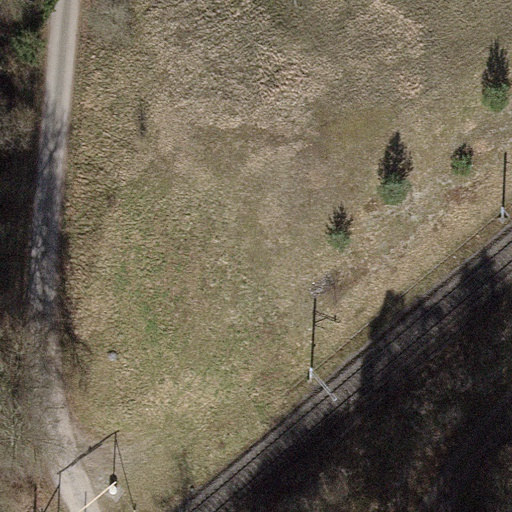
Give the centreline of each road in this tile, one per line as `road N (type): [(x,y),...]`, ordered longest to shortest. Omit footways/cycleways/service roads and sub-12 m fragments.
road 1 (track): [(69,0),(42,366),(55,431),(87,511)]
road 2 (track): [(425,511),(485,433),(511,414)]
